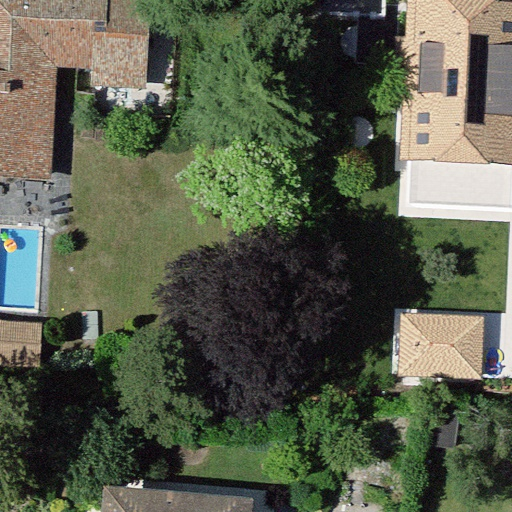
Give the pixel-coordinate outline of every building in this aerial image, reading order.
[(139,0),(0,0),(0,186),(38,187),(41,60),(138,62),(139,0)] [(511,0),(397,0),(387,156),(511,164),(511,0)] [(399,373),(492,376),(494,306),(402,302),(399,373)] [(0,311),(0,356),(46,356),(45,311),(0,311)] [(252,511),(254,497),(107,486),(104,511),(252,511)]
